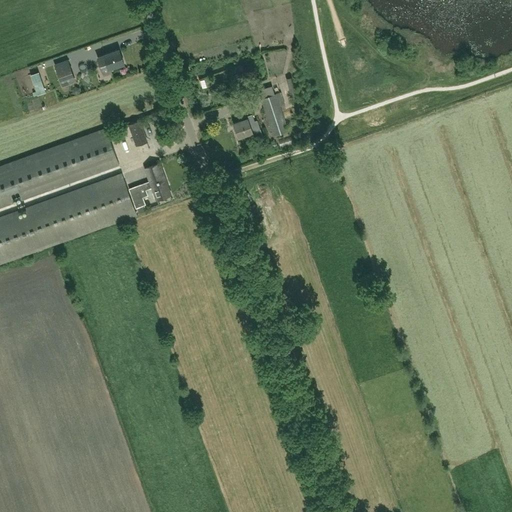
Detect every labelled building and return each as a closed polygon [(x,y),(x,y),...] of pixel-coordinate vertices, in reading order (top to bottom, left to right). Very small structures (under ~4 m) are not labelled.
[(112,72),(111,68),(124,64),(119,49),(105,54),(105,55),(98,57),(104,75),(112,72)] [(76,81),(69,60),(56,65),(63,85),(76,81)] [(233,87),(242,83),(238,73),(229,76),(233,87)] [(288,78),(291,97),(297,96),(293,77),(288,78)] [(272,86),(261,90),(263,98),(261,98),(273,136),(288,131),(280,107),(284,105),(281,93),(274,95),(272,86)] [(254,121),(252,115),(241,119),(241,121),(233,123),(238,137),(253,132),(255,139),(262,136),(257,121),(254,121)] [(128,125),(136,146),(147,141),(139,120),(128,125)] [(106,129),(0,166),(0,207),(119,165),(106,129)] [(150,181),(129,189),(136,208),(145,204),(142,197),(147,195),(145,190),(152,187),(157,200),(171,195),(160,163),(145,168),(150,181)] [(122,174),(0,217),(0,263),(136,215),(122,174)]
